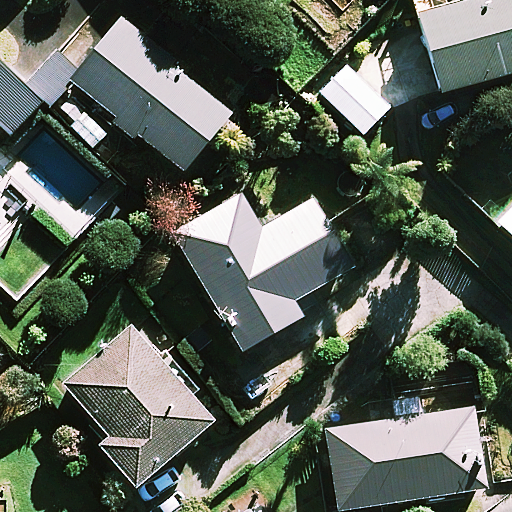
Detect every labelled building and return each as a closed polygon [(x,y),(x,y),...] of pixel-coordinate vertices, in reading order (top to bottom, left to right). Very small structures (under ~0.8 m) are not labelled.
[(511,83),(511,0),(461,0),(414,14),(439,104),(511,83)] [(55,55),(24,91),(49,113),(67,92),(130,147),(135,142),(179,181),(231,123),(122,28),(79,76),(55,55)] [(39,110),(0,67),(0,137),(5,142),(39,110)] [(388,115),(346,71),(319,97),(361,141),(388,115)] [(258,237),(237,200),(169,239),(240,362),(301,327),(291,310),(351,276),(311,207),(258,237)] [(511,213),(494,231),(511,248),(511,213)] [(189,403),(199,395),(159,348),(149,355),(132,334),(62,392),(107,446),(98,454),(133,497),(212,432),(189,403)] [(472,412),(425,419),(422,403),(390,407),(392,424),(322,434),(333,511),(384,511),(485,497),(472,412)]
